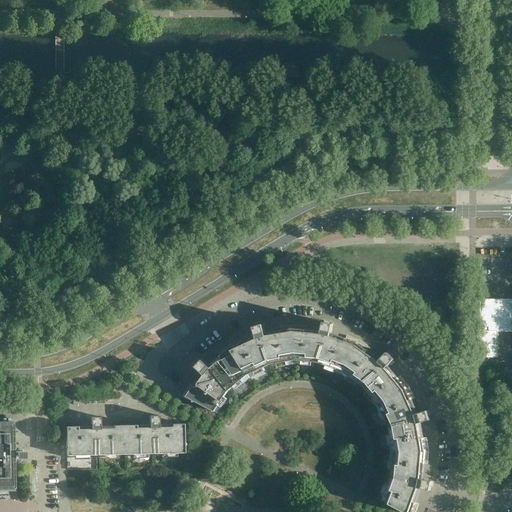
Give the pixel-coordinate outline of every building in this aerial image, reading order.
[(391,274),(400,274),(400,250),(391,250),(391,274)] [(511,299),(482,300),(482,330),(511,330),(511,299)] [(341,375),(359,340),(347,336),(345,341),(336,338),(331,335),(333,324),(329,324),(329,322),(324,321),(321,333),(315,334),(315,333),(306,333),(307,327),(293,325),(295,364),(301,365),(302,361),(302,360),(312,361),(312,362),(319,363),(326,365),(327,364),(336,368),(336,369),(335,372),(341,374),(341,375)] [(295,364),(293,325),(280,328),(281,334),(272,335),(266,335),(263,325),(258,326),(258,325),(253,326),(257,338),(252,342),(251,342),(243,345),(241,340),(229,345),(249,378),(250,378),(256,376),(254,372),(254,371),(263,367),(263,368),(270,365),(278,363),(277,362),(287,361),(287,362),(288,365),(294,364),(295,364)] [(497,358),(497,331),(498,331),(498,330),(477,330),(477,331),(478,331),(479,358),(497,358)] [(396,380),(390,373),(387,367),(394,359),(391,356),(392,355),(388,352),(380,361),(374,358),(367,353),(370,348),(359,340),(341,375),(342,375),(347,378),(349,376),(350,375),(358,380),(357,381),(363,386),(368,392),(369,391),(375,398),(374,399),(372,402),(376,407),(409,386),(400,376),(396,380)] [(233,385),(241,379),(242,380),(244,383),(249,379),(249,378),(229,345),(218,354),(222,359),(215,364),(215,365),(210,368),(202,360),(199,363),(198,363),(194,366),(203,375),(201,380),(195,388),(190,384),(183,395),(192,400),(193,402),(195,402),(217,414),(217,413),(221,408),(218,406),(218,405),(217,404),(223,397),(224,397),(228,391),(234,386),(233,385)] [(429,420),(428,416),(429,416),(428,411),(416,414),(413,409),(409,401),(414,398),(409,386),(376,407),(379,413),(382,411),(382,412),(384,411),(388,420),(386,421),(390,428),(391,435),(392,435),(394,444),(392,445),(389,446),(390,452),(429,451),(427,437),(421,439),(419,430),(419,423),(429,420)] [(184,443),(183,427),(183,424),(171,424),(171,431),(162,431),(162,429),(160,427),(158,425),(158,416),(154,416),(154,415),(149,415),(149,426),(147,427),(145,429),(145,431),(136,432),(136,425),(124,426),(124,428),(125,455),(133,455),(133,453),(147,453),(147,454),(162,454),(162,453),(176,452),(176,454),(184,453),(184,446),(185,444),(184,443)] [(125,455),(124,428),(124,426),(113,426),(113,432),(104,432),(104,430),(102,428),(101,428),(100,427),(100,417),(95,418),(95,416),(90,416),(90,427),(89,429),(87,431),(87,433),(78,433),(77,427),(65,427),(66,446),(64,447),(66,449),(66,456),(74,456),(74,455),(88,454),(88,456),(103,455),(103,454),(117,454),(118,455),(125,455)] [(22,458),(21,452),(13,452),(13,418),(0,418),(0,491),(14,491),(14,458),(22,458)] [(432,487),(433,482),(421,479),(421,473),(422,463),(428,464),(429,451),(390,452),(390,453),(390,459),(393,459),(393,460),(394,460),(393,469),(392,469),(392,477),(389,484),(390,485),(387,494),(386,493),(385,494),(382,492),(380,498),(379,499),(402,511),(415,511),(417,508),(419,504),(413,502),(416,494),(416,493),(419,488),(430,490),(431,486),(432,487)]
